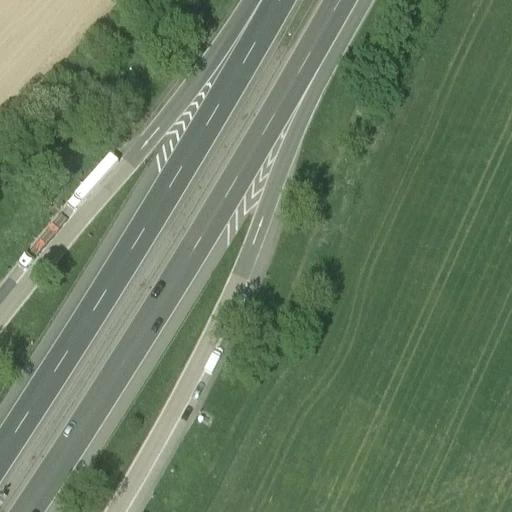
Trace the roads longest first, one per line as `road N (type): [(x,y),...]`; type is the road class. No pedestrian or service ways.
road 1 (motorway): [(28,511),(316,54)]
road 2 (motorway): [(277,0),(128,261),(0,456)]
road 3 (motorway): [(264,0),(152,138)]
road 4 (motorway): [(261,220),(316,54)]
